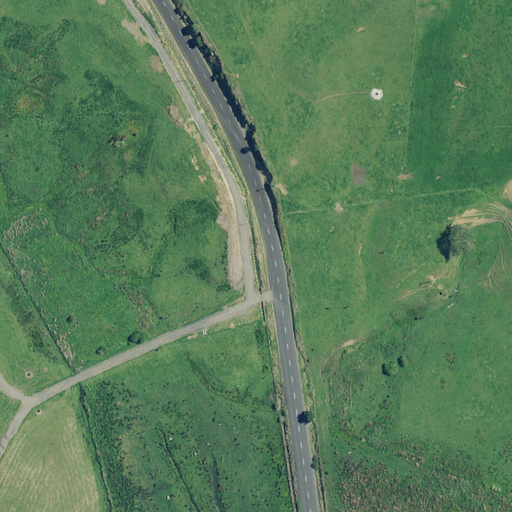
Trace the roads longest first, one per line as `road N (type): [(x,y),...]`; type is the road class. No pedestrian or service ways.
road 1 (secondary): [(307,511),(252,187),(157,0)]
road 2 (track): [(273,289),(42,395),(15,420),(0,451)]
